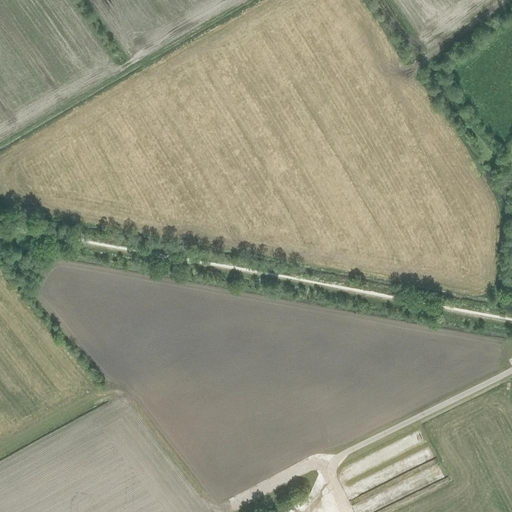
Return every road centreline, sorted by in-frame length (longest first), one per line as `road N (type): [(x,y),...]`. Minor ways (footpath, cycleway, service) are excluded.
road 1 (track): [(0,456),(111,396),(207,511)]
road 2 (unclassified): [(328,463),(511,370)]
